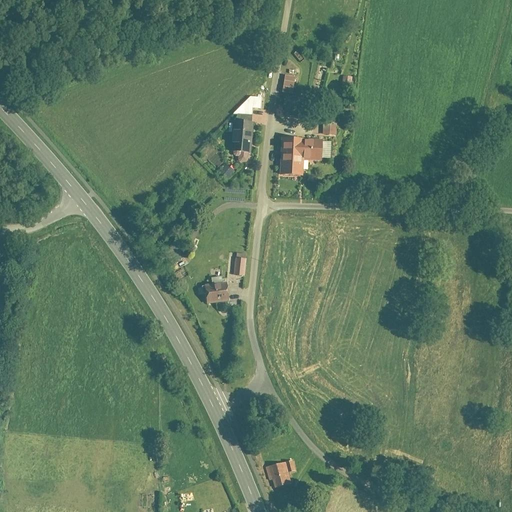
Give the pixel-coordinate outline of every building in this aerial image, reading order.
[(281,96),(293,97),(295,77),(283,76),(281,96)] [(319,85),(313,107),(325,110),(331,88),(319,85)] [(250,98),(232,115),(241,117),(247,113),(259,113),(261,98),(250,98)] [(283,101),(282,118),(305,120),(307,103),(283,101)] [(230,123),(229,155),(246,155),(247,123),(230,123)] [(334,125),(317,124),(317,135),(334,136),(334,125)] [(279,140),(279,147),(278,147),(278,178),(295,178),(295,161),(318,161),(319,140),(279,140)] [(210,141),(199,153),(219,173),(230,161),(210,141)] [(237,253),(234,275),(243,275),(246,254),(237,253)] [(205,286),(206,303),(230,301),(228,284),(222,284),(221,276),(211,277),(212,284),(205,286)] [(286,469),(274,470),(276,488),(293,486),(291,475),(298,474),(297,460),(286,462),(286,469)]
